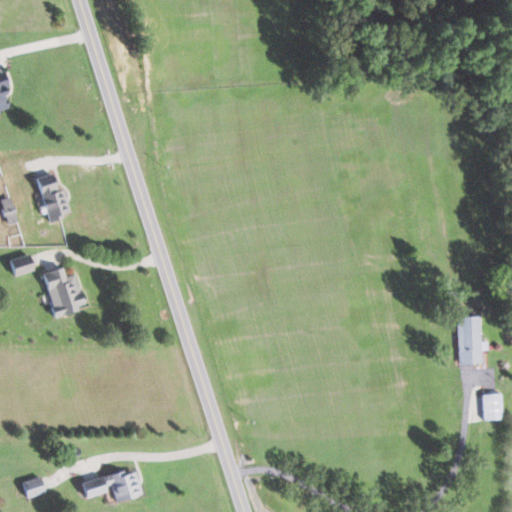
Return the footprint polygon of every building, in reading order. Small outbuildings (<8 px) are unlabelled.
[(0,110),(8,108),(2,87),(7,86),(3,70),(0,71),(0,110)] [(62,188),(56,190),(51,173),(34,178),(47,219),(70,212),(62,188)] [(15,222),(12,196),(1,198),(4,224),(15,222)] [(32,270),(27,253),(8,260),(13,276),(32,270)] [(74,273),(64,276),(62,266),(41,272),(53,315),(83,306),(74,273)] [(457,363),(480,362),(480,348),(485,348),(485,344),(480,345),(478,315),(455,316),(457,363)] [(500,392),(481,393),(482,419),(502,418),(500,392)] [(80,480),(84,497),(110,491),(112,501),(141,494),(135,471),(124,473),(123,470),(80,480)] [(26,497),(44,492),(39,475),(21,481),(26,497)]
